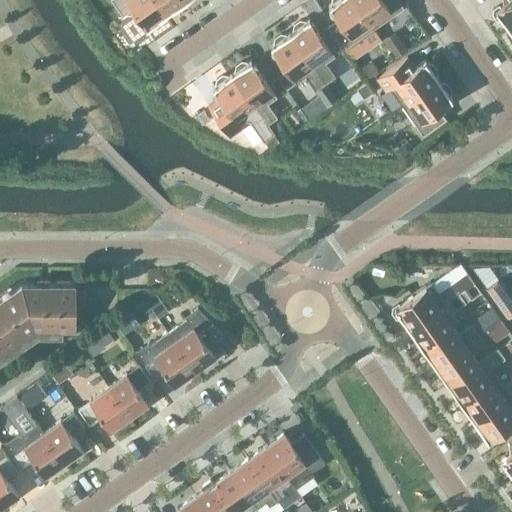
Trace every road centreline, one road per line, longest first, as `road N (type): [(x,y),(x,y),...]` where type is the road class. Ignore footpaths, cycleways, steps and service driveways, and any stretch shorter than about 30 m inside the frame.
road 1 (residential): [(0,249),(189,249),(306,312)]
road 2 (unclassified): [(84,511),(280,373),(306,312)]
road 3 (unclassified): [(306,312),(332,249),(511,123)]
road 4 (residential): [(470,511),(351,342),(306,312)]
road 5 (residential): [(511,106),(436,0)]
road 6 (residential): [(154,73),(258,0)]
